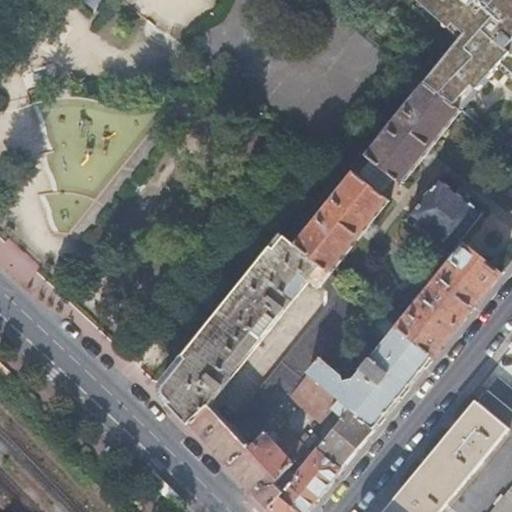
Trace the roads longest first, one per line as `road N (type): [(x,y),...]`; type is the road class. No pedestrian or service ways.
road 1 (unclassified): [(0,296),(226,511)]
road 2 (residential): [(511,305),(342,511)]
